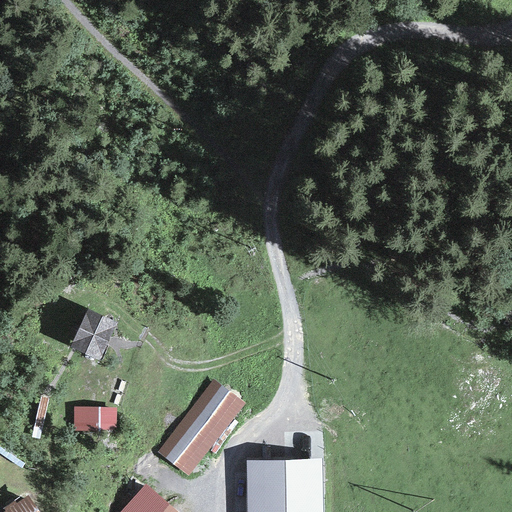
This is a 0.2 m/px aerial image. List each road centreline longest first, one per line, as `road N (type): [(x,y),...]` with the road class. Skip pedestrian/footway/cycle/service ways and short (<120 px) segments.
road 1 (track): [(511,33),(400,31),(359,44),(331,67),(271,200)]
road 2 (track): [(271,200),(293,343),(291,390),(237,456),(221,511)]
